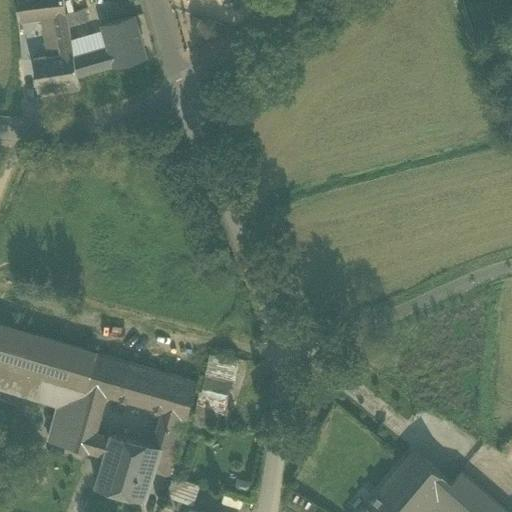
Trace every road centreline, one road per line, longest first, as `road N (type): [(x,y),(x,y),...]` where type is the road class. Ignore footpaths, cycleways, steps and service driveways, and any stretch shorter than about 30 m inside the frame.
road 1 (unclassified): [(184,94),(289,357)]
road 2 (unclassified): [(511,266),(289,357)]
road 3 (residential): [(0,122),(75,124),(184,94)]
road 4 (unclassified): [(289,357),(263,511)]
road 5 (residential): [(184,94),(302,0)]
